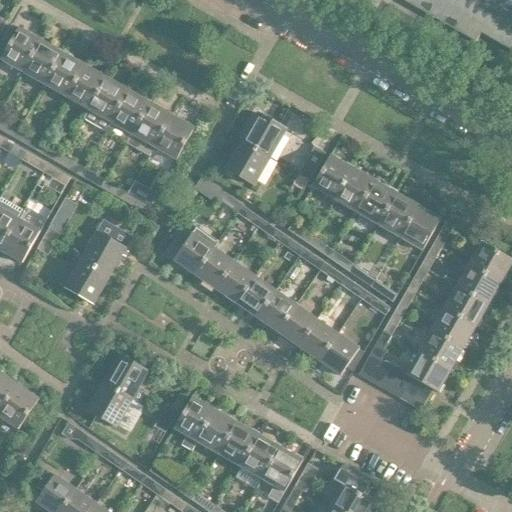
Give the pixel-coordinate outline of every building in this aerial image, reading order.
[(480,34),(511,52),(511,0),(402,0),(475,42),(480,34)] [(0,43),(0,60),(0,61),(22,73),(40,42),(18,30),(17,31),(10,27),(0,43)] [(44,86),(62,54),(40,42),(22,73),(44,86)] [(62,54),(44,86),(65,98),(83,67),(62,54)] [(83,67),(65,98),(87,111),(105,79),(83,67)] [(87,111),(82,120),(104,132),(127,92),(105,79),(87,111)] [(127,92),(104,132),(126,145),(149,104),(127,92)] [(149,104),(126,145),(147,157),(153,148),(170,117),(149,104)] [(256,115),(241,143),(269,159),(285,131),(256,115)] [(170,117),(153,148),(175,161),(193,130),(170,117)] [(0,121),(0,132),(13,140),(17,132),(0,121)] [(17,132),(13,140),(35,152),(39,144),(17,132)] [(0,149),(21,162),(26,154),(4,142),(0,149)] [(254,186),(269,159),(241,143),(225,171),(254,186)] [(56,165),(61,157),(39,144),(35,152),(56,165)] [(297,175),(309,181),(324,154),(313,148),(297,175)] [(26,154),(21,162),(43,174),(47,166),(26,154)] [(61,157),(56,165),(78,177),(83,169),(61,157)] [(312,188),(335,201),(352,169),(330,157),(312,188)] [(43,174),(65,187),(70,179),(47,166),(43,174)] [(83,169),(78,177),(100,190),(104,182),(83,169)] [(374,182),(352,169),(335,201),(356,213),(374,182)] [(309,181),(297,175),(291,186),(302,193),(309,181)] [(104,182),(100,190),(122,202),(126,194),(104,182)] [(396,194),(374,182),(356,213),(378,226),(396,194)] [(237,215),(242,208),(220,192),(215,200),(237,215)] [(126,194),(122,202),(144,215),(149,207),(126,194)] [(378,226),(400,238),(418,206),(396,194),(378,226)] [(0,249),(17,220),(22,211),(0,199),(0,249)] [(418,206),(400,238),(423,251),(441,219),(418,206)] [(263,222),(242,208),(237,215),(258,230),(263,222)] [(39,233),(17,220),(0,249),(0,252),(21,265),(39,233)] [(284,236),(263,222),(258,230),(279,244),(284,236)] [(287,231),(308,246),(313,238),(291,223),(287,231)] [(444,223),(432,245),(440,250),(452,228),(444,223)] [(59,235),(48,229),(41,240),(52,247),(59,235)] [(174,262),(195,277),(214,249),(218,243),(197,229),(192,235),(174,262)] [(124,250),(96,234),(80,262),(109,278),(124,250)] [(305,251),(284,236),(279,244),(299,258),(305,251)] [(308,246),(329,260),(334,253),(313,238),(308,246)] [(52,247),(41,240),(36,250),(47,257),(52,247)] [(511,263),(511,261),(481,243),(468,266),(496,282),(500,284),(511,263)] [(432,245),(420,267),(427,272),(440,250),(432,245)] [(234,264),(214,249),(195,277),(216,291),(234,264)] [(325,265),(305,251),(299,258),(320,273),(325,265)] [(355,267),(334,253),(329,260),(350,275),(355,267)] [(93,306),(109,278),(80,262),(64,290),(93,306)] [(234,264),(216,291),(236,305),(255,278),(234,264)] [(341,287),(346,280),(325,265),(320,273),(341,287)] [(500,284),(496,282),(468,266),(456,288),(488,306),(500,284)] [(350,275),(370,289),(375,282),(355,267),(350,275)] [(420,267),(407,289),(415,294),(427,272),(420,267)] [(255,278),(236,305),(257,320),(276,292),(255,278)] [(367,294),(346,280),(341,287),(361,301),(367,294)] [(375,282),(370,289),(392,304),(396,296),(375,282)] [(443,310),(475,328),(488,306),(456,288),(443,310)] [(407,289),(395,311),(402,315),(415,294),(407,289)] [(276,292),(257,320),(278,334),(297,307),(276,292)] [(389,309),(367,294),(361,301),(384,317),(389,309)] [(317,321),(297,307),(278,334),(298,348),(317,321)] [(463,350),(475,328),(443,310),(431,332),(463,350)] [(390,337),(402,315),(395,311),(382,333),(390,337)] [(298,348),(319,362),(338,335),(317,321),(298,348)] [(431,332),(418,354),(450,372),(463,350),(431,332)] [(382,351),(390,337),(382,333),(370,355),(380,361),(385,353),(382,351)] [(359,350),(338,335),(319,362),(341,377),(359,350)] [(423,385),(433,391),(438,394),(450,372),(418,354),(406,375),(412,379),(423,385)] [(381,361),(380,361),(370,355),(358,376),(368,382),(381,361)] [(103,384),(131,401),(138,405),(142,398),(142,395),(137,392),(147,374),(127,362),(128,361),(119,356),(103,384)] [(391,367),(381,361),(368,382),(379,388),(391,367)] [(379,388),(390,394),(402,373),(391,367),(379,388)] [(390,394),(400,400),(412,379),(406,375),(402,373),(390,394)] [(0,374),(0,409),(16,386),(0,374)] [(400,400),(411,406),(423,385),(412,379),(400,400)] [(87,412),(95,417),(115,429),(119,422),(125,426),(138,405),(131,401),(103,384),(87,412)] [(423,385),(411,406),(421,412),(433,391),(423,385)] [(16,386),(0,409),(0,418),(17,431),(38,401),(16,386)] [(168,401),(159,417),(170,424),(186,396),(180,393),(174,404),(168,401)] [(191,452),(196,443),(211,417),(214,412),(191,399),(173,431),(185,437),(180,446),(191,452)] [(214,412),(211,417),(196,443),(218,456),(236,424),(214,412)] [(164,434),(170,424),(159,417),(153,428),(164,434)] [(258,437),(236,424),(218,456),(240,468),(258,437)] [(77,442),(99,457),(104,449),(82,434),(77,442)] [(280,449),(258,437),(240,468),(262,481),(280,449)] [(125,464),(104,449),(99,457),(120,471),(125,464)] [(280,449),(262,481),(274,488),(267,499),(278,505),(302,462),(280,449)] [(120,471),(140,486),(146,478),(125,464),(120,471)] [(148,473),(170,488),(175,480),(174,479),(177,475),(161,464),(158,468),(153,465),(148,473)] [(307,465),(294,488),(301,492),(305,494),(318,471),(307,465)] [(343,487),(330,508),(337,511),(370,511),(375,504),(363,497),(370,484),(342,468),(334,482),(343,487)] [(43,493),(35,503),(47,511),(61,511),(76,491),(48,472),(36,489),(43,493)] [(166,492),(146,478),(140,486),(161,500),(166,492)] [(196,494),(175,480),(170,488),(191,502),(196,494)] [(286,511),(289,511),(301,492),(294,488),(282,509),(286,511)] [(91,511),(96,505),(76,491),(61,511),(91,511)] [(183,511),(187,507),(166,492),(161,500),(178,511),(183,511)] [(214,511),(217,509),(196,494),(191,502),(205,511),(214,511)]
